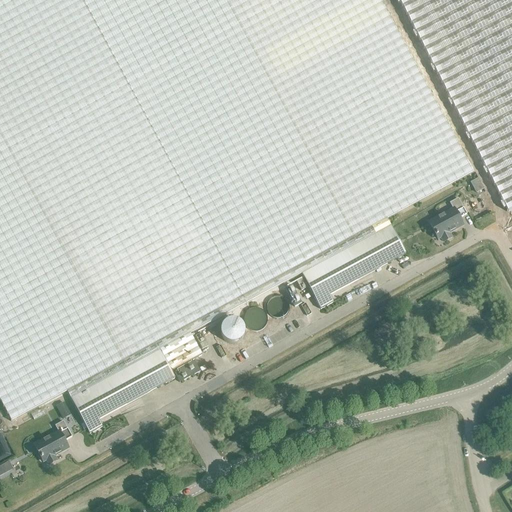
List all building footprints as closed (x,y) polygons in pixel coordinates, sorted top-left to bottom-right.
[(0,0),(0,399),(7,413),(14,425),(69,396),(86,387),(160,348),(191,334),(302,274),(326,262),(341,253),(379,232),(390,224),(473,173),(380,0),(0,0)] [(511,0),(402,0),(510,211),(511,210),(511,0)] [(479,178),(471,182),(477,193),(485,189),(479,178)] [(438,239),(441,237),(444,242),(451,238),(449,233),(463,226),(459,219),(467,215),(458,199),(450,203),(453,209),(429,222),(438,239)] [(326,262),(302,274),(321,310),(334,303),(330,296),(405,255),(390,224),(379,232),(341,253),(326,262)] [(303,279),(297,282),(301,291),(307,288),(303,279)] [(292,285),(285,289),(295,307),(302,303),(292,285)] [(293,308),(293,307),(293,305),(292,303),(291,300),(289,298),(287,297),(285,295),(283,295),(280,294),(278,295),(276,295),(274,296),(272,298),(270,300),(269,302),(268,305),(268,307),(268,309),(269,312),(271,316),(273,317),(275,319),(277,319),(280,320),(282,320),(285,319),(287,318),(289,316),(291,314),(292,312),(293,308)] [(268,321),(268,320),(268,318),(267,315),(265,312),(263,310),(261,309),(258,308),(256,308),(253,308),(251,308),(249,309),(247,311),(245,313),(244,315),(243,320),(243,322),(243,324),(246,328),(247,330),(250,331),(252,332),(254,333),(257,333),(259,332),(262,331),(264,330),(266,328),(267,325),(268,323),(268,321)] [(242,334),(242,332),(241,329),(240,327),(238,325),(237,324),(234,322),(232,322),(230,321),(227,322),(225,322),(223,323),(221,325),(219,327),(218,329),(217,331),(217,334),(217,336),(218,339),(220,343),(222,344),(224,346),(228,347),(231,347),(233,346),(236,345),(238,343),(239,342),(241,339),(242,337),(242,334)] [(191,334),(69,396),(90,433),(103,427),(99,420),(174,378),(170,371),(175,369),(193,359),(201,355),(191,334)] [(195,337),(202,350),(208,346),(201,334),(195,337)] [(176,375),(179,382),(200,371),(193,359),(175,369),(177,374),(176,375)] [(69,412),(64,402),(56,406),(61,416),(69,412)] [(59,432),(35,445),(44,462),(47,460),(49,465),(57,461),(54,456),(68,448),(65,441),(72,437),(64,421),(55,426),(59,432)]
